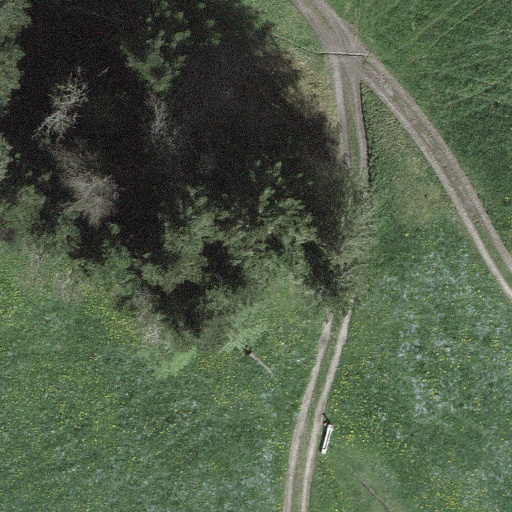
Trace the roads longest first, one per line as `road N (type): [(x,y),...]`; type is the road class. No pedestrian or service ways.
road 1 (track): [(336,34),(348,111),(339,313),(293,511)]
road 2 (track): [(511,275),(422,126),(336,34)]
